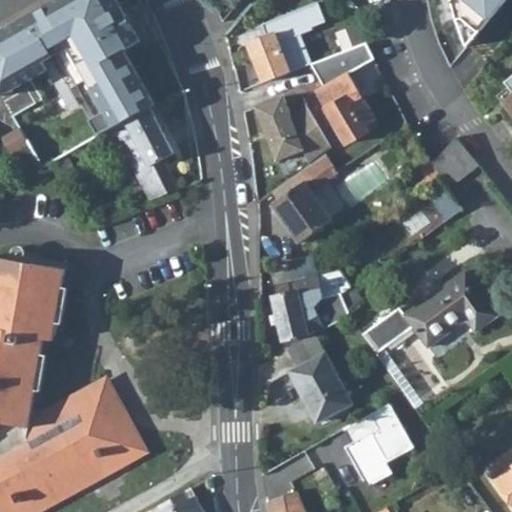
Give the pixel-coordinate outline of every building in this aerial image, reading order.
[(55,0),(54,0),(30,14),(43,36),(21,49),(36,75),(46,69),(71,111),(82,105),(83,107),(109,92),(55,0)] [(151,108),(156,105),(123,50),(140,40),(116,0),(55,0),(109,92),(83,107),(99,135),(102,133),(151,108)] [(453,0),(458,19),(463,17),(479,31),(505,0),(453,0)] [(249,43),(264,82),(313,64),(302,34),(314,30),(313,28),(327,23),(320,3),(264,24),(268,36),(249,43)] [(30,14),(0,30),(0,42),(23,82),(36,75),(21,49),(43,36),(30,14)] [(468,45),(479,31),(463,17),(458,19),(462,31),(468,45)] [(360,29),(338,37),(344,52),(368,44),(360,29)] [(0,42),(0,95),(1,96),(23,82),(0,42)] [(364,95),(363,96),(349,73),(375,60),(368,44),(344,52),(313,64),(326,86),(318,90),(328,108),(327,108),(347,143),(368,131),(364,124),(376,117),(364,95)] [(511,89),(508,85),(497,94),(503,102),(505,101),(511,94),(511,89)] [(282,96),(254,107),(277,160),(304,149),(311,165),(327,154),(332,150),(316,124),(298,134),(290,114),(282,96)] [(304,103),(290,114),(298,134),(316,124),(304,103)] [(163,158),(174,152),(151,108),(102,133),(108,145),(117,139),(151,199),(180,188),(163,158)] [(376,117),(364,124),(368,131),(380,124),(376,117)] [(1,138),(11,154),(28,144),(19,128),(1,138)] [(442,176),(449,188),(480,165),(457,137),(454,139),(433,163),(442,176)] [(272,204),(300,242),(333,219),(312,190),(339,171),(338,169),(327,154),(311,165),(290,179),(273,192),(278,199),(272,204)] [(422,169),(430,183),(442,176),(433,163),(422,169)] [(450,189),(432,201),(446,221),(464,209),(450,189)] [(270,269),(276,293),(298,288),(296,279),(307,276),(306,272),(318,270),(314,252),(293,264),(270,269)] [(0,511),(39,511),(150,451),(137,427),(126,419),(119,409),(109,415),(102,402),(103,396),(95,381),(37,413),(33,406),(43,339),(53,340),(66,269),(0,256),(0,511)] [(272,294),(283,341),(310,335),(316,332),(335,322),(350,315),(342,294),(351,288),(354,287),(341,268),(319,273),(318,270),(306,272),(307,276),(296,279),(298,288),(276,293),(272,294)] [(428,346),(467,319),(476,331),(498,315),(466,270),(405,314),(400,307),(392,313),(386,312),(379,317),(378,323),(364,333),(369,341),(377,352),(385,347),(414,326),(428,346)] [(288,347),(299,366),(326,352),(316,332),(288,347)] [(260,362),(260,387),(291,371),(318,421),(353,403),(326,352),(299,366),(288,347),(260,362)] [(385,347),(377,352),(381,357),(406,392),(417,407),(424,401),(421,397),(385,347)] [(126,419),(137,427),(108,374),(95,381),(103,396),(102,402),(109,415),(119,409),(126,419)] [(391,401),(345,427),(353,441),(358,451),(352,455),(368,485),(393,471),(387,460),(415,445),(391,401)] [(353,441),(346,445),(352,455),(358,451),(353,441)] [(511,463),(492,478),(511,506),(511,463)] [(145,511),(204,511),(191,487),(158,505),(145,511)] [(268,511),(306,511),(298,490),(267,501),(268,511)]
